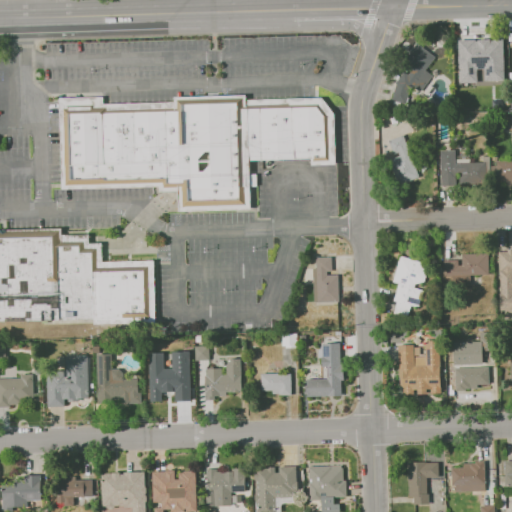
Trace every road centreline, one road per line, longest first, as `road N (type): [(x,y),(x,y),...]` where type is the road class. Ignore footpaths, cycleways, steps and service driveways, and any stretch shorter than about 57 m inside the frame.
road 1 (residential): [(401,0),(369,95),(375,511)]
road 2 (residential): [(511,424),(0,441)]
road 3 (tertiary): [(0,19),(292,11)]
